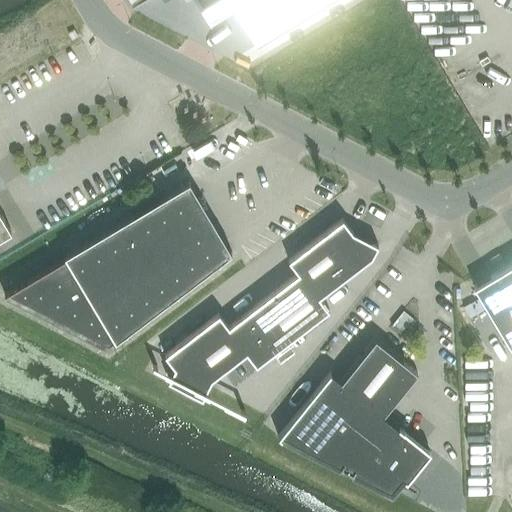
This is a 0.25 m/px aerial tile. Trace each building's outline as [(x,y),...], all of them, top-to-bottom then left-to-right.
[(198,0),(210,19),(234,5),(258,44),(329,0),(198,0)] [(115,341),(232,252),(231,251),(228,253),(210,224),(213,223),(206,211),(204,212),(186,184),(190,181),(189,180),(64,255),(65,257),(4,293),(5,294),(10,292),(106,341),(104,345),(105,345),(114,339),(115,341)] [(0,238),(11,231),(0,212),(0,238)] [(164,354),(174,367),(165,383),(196,401),(206,382),(246,352),(256,365),(329,309),(319,296),(372,256),(378,244),(353,231),(343,218),(288,260),(298,272),(229,325),(219,312),(164,354)] [(511,262),(473,286),(511,350),(511,262)] [(400,307),(391,321),(403,329),(412,315),(400,307)] [(430,452),(399,427),(384,414),(418,372),(376,338),(341,380),(330,371),(278,436),(281,438),(283,433),(342,463),(340,466),(352,472),(354,469),(390,487),(400,475),(407,481),(430,452)]
